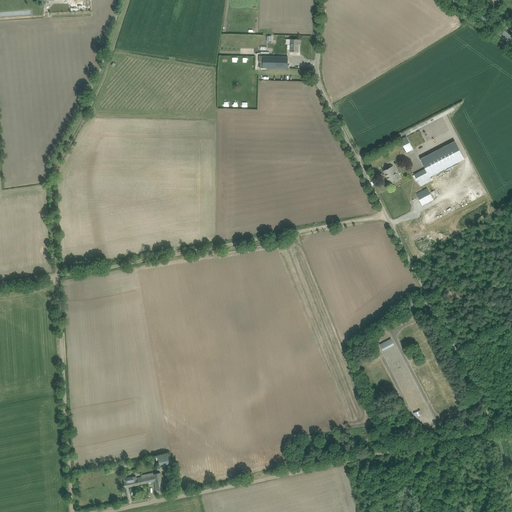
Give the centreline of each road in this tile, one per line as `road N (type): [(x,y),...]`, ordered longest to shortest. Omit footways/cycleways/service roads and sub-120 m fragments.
road 1 (track): [(91,511),(492,426),(423,287)]
road 2 (track): [(385,215),(55,275)]
road 3 (unclassified): [(423,287),(319,89),(319,0)]
road 4 (track): [(126,0),(98,82),(50,173),(55,275)]
road 5 (track): [(55,275),(73,511)]
